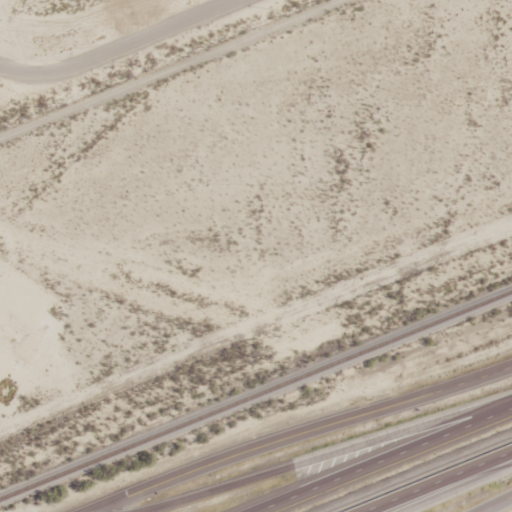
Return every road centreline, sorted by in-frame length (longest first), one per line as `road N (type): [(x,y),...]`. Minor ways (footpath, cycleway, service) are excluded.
road 1 (tertiary): [(91,511),(259,446),(511,366)]
road 2 (motorway): [(511,397),(151,511)]
road 3 (motorway): [(511,408),(256,511)]
road 4 (track): [(0,73),(44,80),(241,0)]
road 5 (motorway): [(363,511),(511,452)]
road 6 (motorway): [(402,511),(511,464)]
